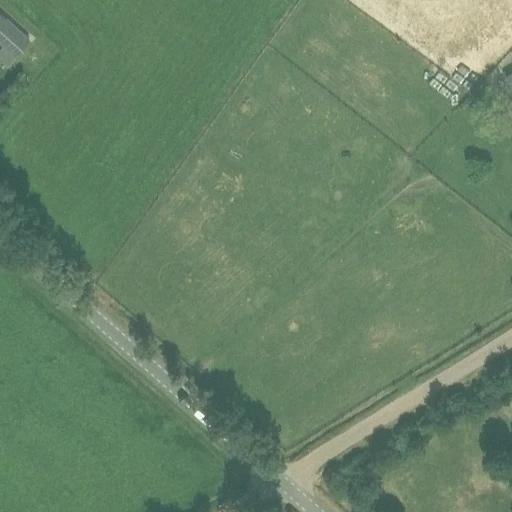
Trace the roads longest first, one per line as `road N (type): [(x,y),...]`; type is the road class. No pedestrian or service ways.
road 1 (unclassified): [(279,481),(0,231)]
road 2 (unclassified): [(279,481),(511,337)]
